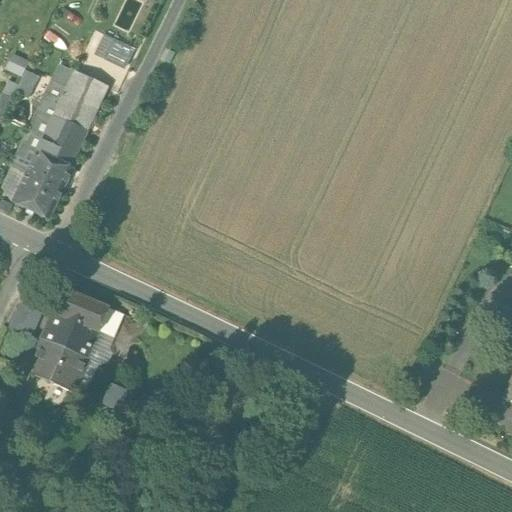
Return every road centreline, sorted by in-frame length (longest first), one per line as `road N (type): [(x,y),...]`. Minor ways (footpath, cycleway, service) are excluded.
road 1 (tertiary): [(511,461),(60,250)]
road 2 (residential): [(180,0),(60,250)]
